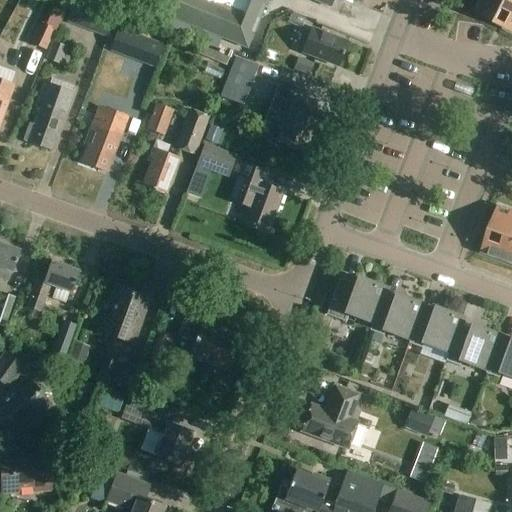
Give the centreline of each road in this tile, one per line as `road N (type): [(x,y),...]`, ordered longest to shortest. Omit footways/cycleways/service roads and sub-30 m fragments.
road 1 (residential): [(294,295),(0,192)]
road 2 (residential): [(320,231),(408,0)]
road 3 (residential): [(217,511),(294,295)]
road 4 (residential): [(320,231),(511,299)]
